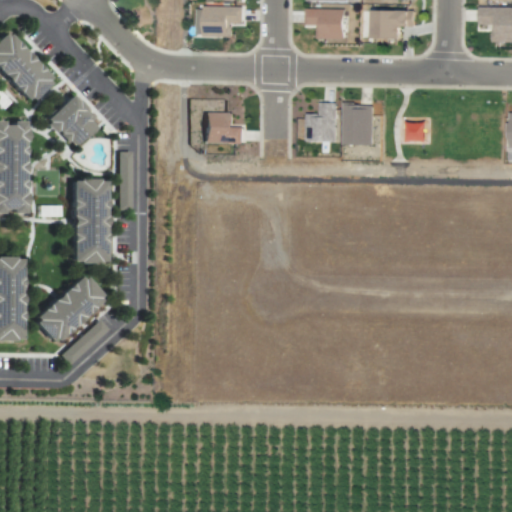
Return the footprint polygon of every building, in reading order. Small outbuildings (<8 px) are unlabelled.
[(242,6),(194,7),(194,37),(230,36),(230,25),(242,25),(242,6)] [(511,42),(511,7),(478,7),(478,25),(491,25),(491,42),(511,42)] [(344,10),(305,9),(304,25),(316,26),(315,39),(343,39),(344,10)] [(372,10),(372,39),(400,39),(400,26),(413,27),(413,11),(372,10)] [(1,32),(0,32),(0,77),(24,103),(48,81),(1,32)] [(96,125),(66,96),(41,122),(71,151),(96,125)] [(317,114),(306,114),(305,142),(334,143),(336,103),(317,102),(317,114)] [(201,143),(241,144),(242,128),(231,128),(231,113),(201,113),(201,143)] [(0,214),(20,215),(22,124),(0,123),(0,214)] [(101,264),(102,181),(67,180),(66,264),(101,264)] [(17,258),(0,258),(0,342),(17,342),(17,258)] [(47,344),(100,303),(79,276),(26,318),(47,344)]
